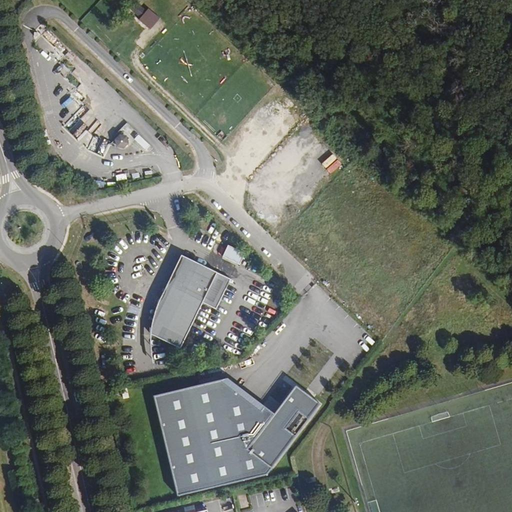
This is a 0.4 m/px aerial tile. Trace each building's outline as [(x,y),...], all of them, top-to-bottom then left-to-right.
[(150,8),(140,19),(152,29),(162,18),(150,8)] [(123,130),(113,139),(123,150),(133,141),(123,130)] [(146,150),(151,145),(140,135),(136,139),(146,150)] [(224,258),(241,265),(247,253),(229,245),(224,258)] [(230,281),(180,257),(166,287),(172,290),(150,337),(180,351),(202,304),(215,311),(230,281)] [(316,361),(310,370),(316,375),(330,356),(315,345),(308,355),(316,361)] [(224,378),(153,395),(176,494),(265,473),(321,403),(295,385),(274,414),(224,378)]
